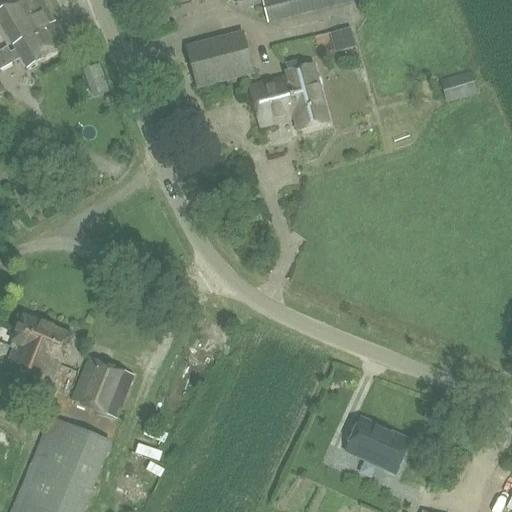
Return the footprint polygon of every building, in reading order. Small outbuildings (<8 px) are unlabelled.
[(19,0),(0,11),(0,22),(16,51),(11,54),(7,48),(0,52),(0,95),(2,94),(0,91),(0,71),(21,59),(27,69),(68,46),(41,0),(19,0)] [(263,3),(268,22),(350,0),(237,0),(240,9),(263,3)] [(169,25),(166,15),(142,22),(145,32),(169,25)] [(339,45),(357,42),(354,25),(336,28),(339,45)] [(188,47),(199,86),(255,70),(244,32),(188,47)] [(99,66),(82,72),(86,83),(103,77),(99,66)] [(260,129),(295,119),(295,122),(296,122),(299,133),(328,125),(313,67),(287,74),(288,78),(250,89),(260,129)] [(446,81),(451,96),(481,87),(476,72),(446,81)] [(65,365),(76,338),(22,316),(11,342),(16,344),(5,371),(49,389),(60,363),(65,365)] [(116,420),(134,377),(89,359),(72,402),(116,420)] [(84,511),(112,446),(49,420),(11,511),(84,511)] [(347,452),(396,475),(411,443),(361,420),(347,452)] [(147,435),(171,444),(176,432),(151,423),(147,435)] [(142,443),(139,453),(167,460),(170,450),(142,443)] [(128,507),(136,511),(142,511),(168,468),(155,460),(128,507)]
